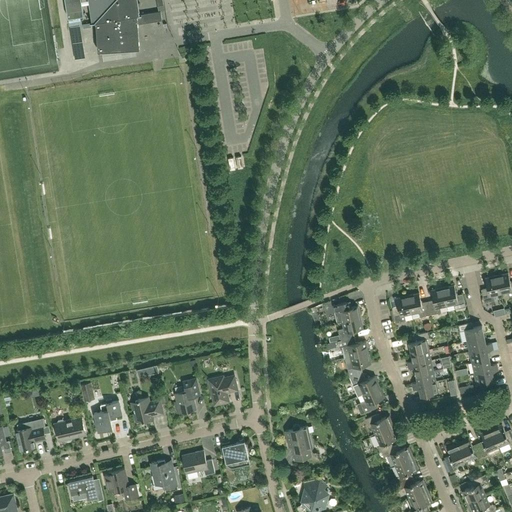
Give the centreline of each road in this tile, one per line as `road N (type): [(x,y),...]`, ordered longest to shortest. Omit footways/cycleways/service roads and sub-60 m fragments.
road 1 (tertiary): [(258,419),(255,285),(271,183),(314,76),(381,0)]
road 2 (residential): [(422,445),(383,351),(366,282),(466,259)]
road 3 (residential): [(25,474),(258,419)]
road 4 (residential): [(511,387),(498,324),(476,305),(466,259)]
